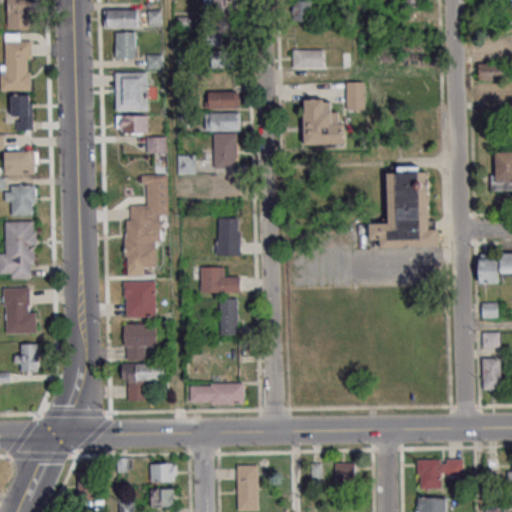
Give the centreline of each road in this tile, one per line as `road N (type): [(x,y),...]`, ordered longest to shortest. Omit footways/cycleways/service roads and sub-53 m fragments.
road 1 (tertiary): [(59,435),(511,427)]
road 2 (residential): [(260,0),(272,432)]
road 3 (residential): [(462,428),(451,0)]
road 4 (tertiary): [(83,360),(71,0)]
